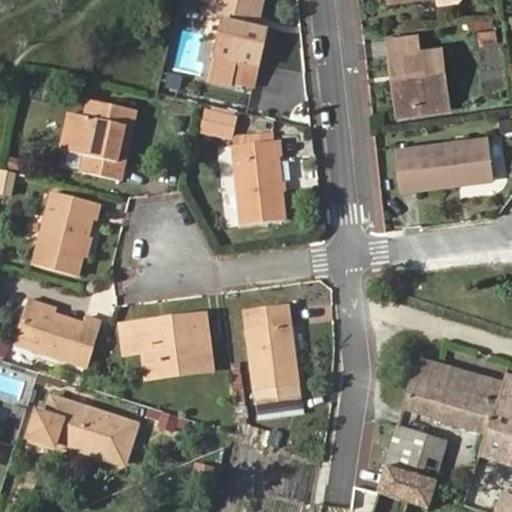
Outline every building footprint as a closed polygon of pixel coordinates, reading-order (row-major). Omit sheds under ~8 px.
[(250,27),(255,0),(209,0),(209,2),(224,7),(207,80),(227,85),(233,60),(255,65),(263,31),(255,29),(250,27)] [(260,0),(255,0),(250,27),(255,29),(260,0)] [(403,66),(407,104),(449,99),(442,46),(422,49),(421,31),(391,35),(395,67),(403,66)] [(497,44),(496,32),(479,34),(480,47),(497,44)] [(399,105),(407,104),(403,66),(395,67),(399,105)] [(78,115),(68,152),(86,156),(82,173),(120,182),(124,165),(117,163),(124,136),(131,137),(137,111),(90,100),(85,117),(78,115)] [(231,138),(236,114),(208,108),(203,133),(231,138)] [(63,150),(68,152),(78,115),(72,113),(63,150)] [(494,179),(488,135),(404,145),(409,189),(494,179)] [(124,165),(131,137),(124,136),(117,163),(124,165)] [(288,144),(248,146),(254,227),(295,223),(288,144)] [(240,225),(232,161),(218,162),(226,226),(240,225)] [(0,188),(9,191),(14,169),(0,165),(0,188)] [(30,262),(69,275),(91,201),(51,188),(30,262)] [(20,294),(17,304),(47,314),(48,310),(50,303),(20,294)] [(253,401),(295,396),(283,303),(243,308),(253,401)] [(47,314),(17,304),(6,338),(82,362),(95,317),(80,312),(78,318),(48,310),(47,314)] [(191,363),(191,369),(209,367),(204,311),(186,313),(186,320),(161,322),(161,316),(125,319),(127,347),(142,345),(145,374),(165,372),(164,365),(191,363)] [(186,313),(161,316),(161,322),(186,320),(186,313)] [(511,465),(511,376),(506,374),(503,382),(419,361),(405,409),(484,433),(479,454),(511,465)] [(165,372),(191,369),(191,363),(164,365),(165,372)] [(93,440),(90,446),(126,456),(136,422),(49,397),(46,408),(37,405),(29,432),(58,441),(59,437),(60,430),(93,440)] [(173,429),(176,413),(150,409),(147,425),(173,429)] [(399,425),(378,494),(429,509),(450,440),(399,425)] [(59,437),(90,446),(93,440),(60,430),(59,437)] [(511,511),(511,492),(501,490),(496,511),(511,511)]
